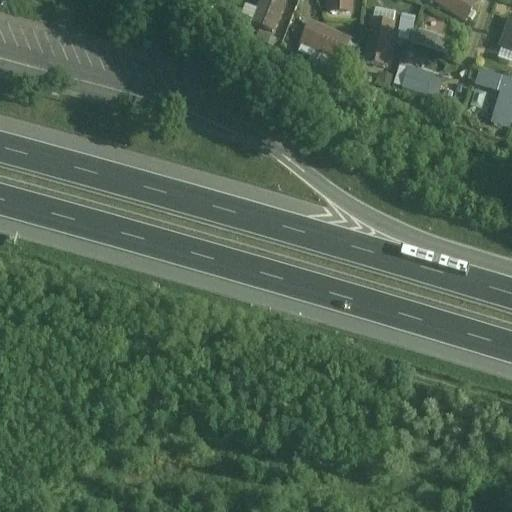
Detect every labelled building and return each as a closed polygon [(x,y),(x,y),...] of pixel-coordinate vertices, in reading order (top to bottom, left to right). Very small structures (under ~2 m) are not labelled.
[(275,33),(287,0),(262,0),(253,24),(275,33)] [(327,0),(328,15),(355,14),(354,0),(327,0)] [(424,0),(471,20),(479,0),(424,0)] [(0,31),(40,41),(45,21),(0,9),(0,31)] [(365,66),(390,68),(396,12),(371,10),(365,66)] [(511,19),(509,18),(498,50),(511,54),(511,19)] [(443,37),(447,29),(423,20),(413,45),(451,60),(457,43),(443,37)] [(312,22),(301,47),(342,64),(353,40),(312,22)] [(394,87),(438,99),(444,79),(399,66),(394,87)] [(492,126),(511,130),(511,80),(480,73),(477,88),(500,93),(492,126)]
